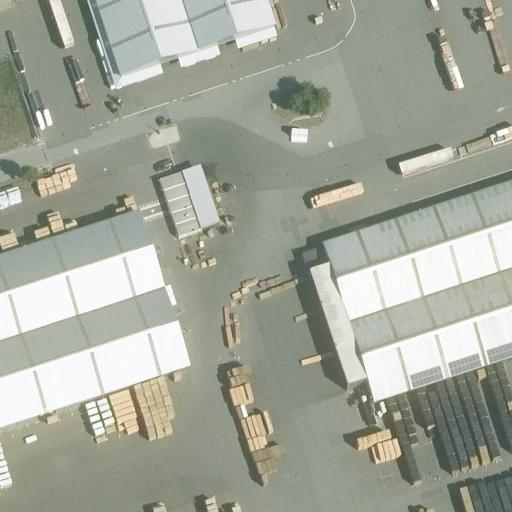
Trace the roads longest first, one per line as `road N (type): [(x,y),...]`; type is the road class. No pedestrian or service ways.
road 1 (unclassified): [(0,163),(217,94),(298,105)]
road 2 (unknown): [(124,124),(222,406)]
road 3 (unknown): [(0,472),(222,406)]
